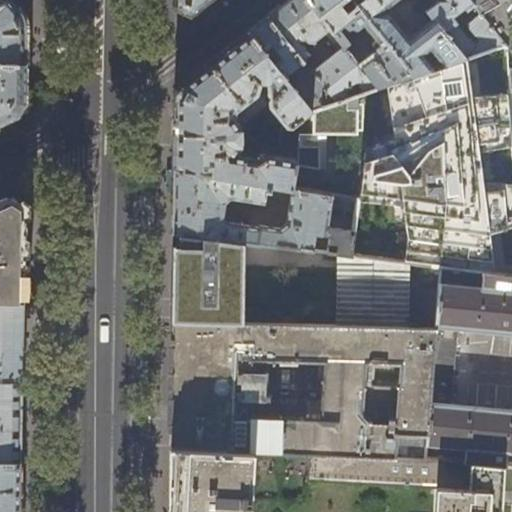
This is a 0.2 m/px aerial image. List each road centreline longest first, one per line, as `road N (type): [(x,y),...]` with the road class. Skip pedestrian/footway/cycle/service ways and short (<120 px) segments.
road 1 (primary): [(93,511),(98,112)]
road 2 (residential): [(98,112),(247,0)]
